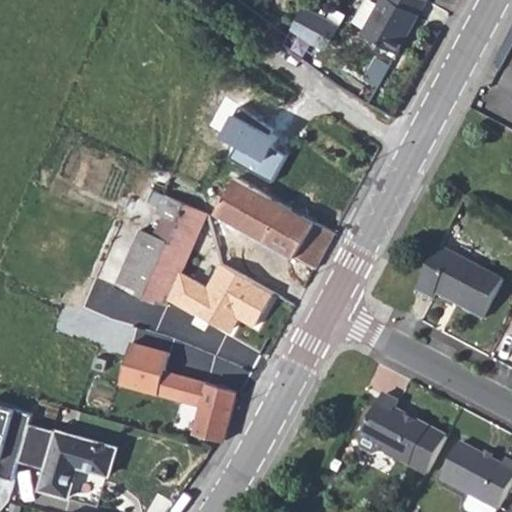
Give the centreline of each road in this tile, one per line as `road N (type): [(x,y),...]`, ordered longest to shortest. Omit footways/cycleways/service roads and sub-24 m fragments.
road 1 (tertiary): [(330,311),(496,0)]
road 2 (tertiary): [(215,511),(330,311)]
road 3 (residential): [(511,410),(330,311)]
